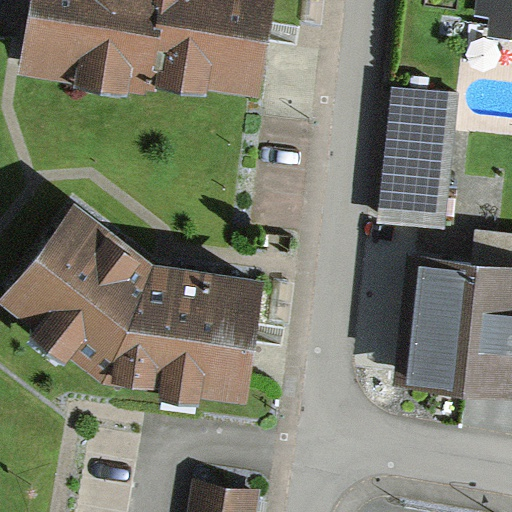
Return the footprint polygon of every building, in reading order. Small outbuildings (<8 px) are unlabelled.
[(27,0),(17,72),(129,89),(132,71),(246,88),(259,0),(27,0)] [(452,97),(389,90),(374,227),(437,234),(452,97)] [(250,270),(124,255),(60,199),(0,277),(0,297),(103,376),(235,395),(250,270)] [(511,266),(408,255),(394,380),(511,392),(511,266)] [(254,511),(257,495),(195,485),(190,511),(254,511)]
